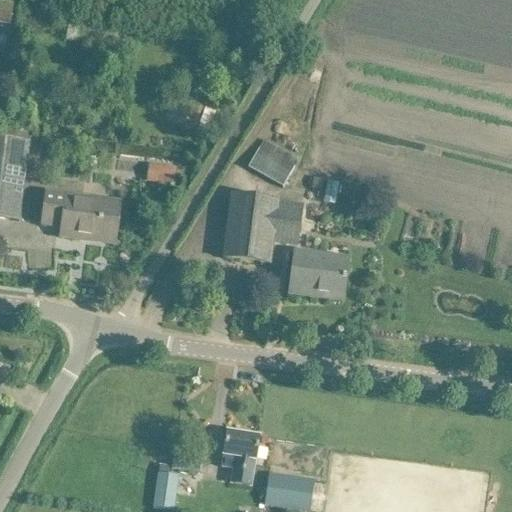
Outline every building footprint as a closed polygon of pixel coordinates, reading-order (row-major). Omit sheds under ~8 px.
[(0,2),(0,25),(10,27),(13,4),(0,2)] [(218,111),(204,106),(196,128),(210,133),(218,111)] [(303,127),(305,116),(290,114),(289,125),(303,127)] [(0,139),(0,220),(18,223),(29,144),(0,139)] [(264,142),(248,170),(281,189),(298,161),(264,142)] [(149,165),(146,183),(173,187),(175,170),(149,165)] [(338,186),(327,184),(324,204),(335,206),(338,186)] [(119,204),(100,202),(46,195),(41,227),(61,229),(60,239),(114,246),(119,204)] [(278,203),(250,199),(231,197),(222,260),(270,267),(273,245),(296,248),(302,207),(278,203)] [(347,261),(294,254),(289,296),(318,300),(318,295),(341,298),(341,303),(342,303),(347,261)] [(226,434),(223,453),(221,469),(233,471),(231,485),(250,488),(254,462),(255,462),(259,439),(226,434)] [(173,457),(171,471),(198,475),(200,461),(173,457)] [(158,475),(153,511),(161,511),(173,511),(178,477),(158,475)] [(269,476),(264,508),(292,511),(308,511),(313,483),(269,476)]
